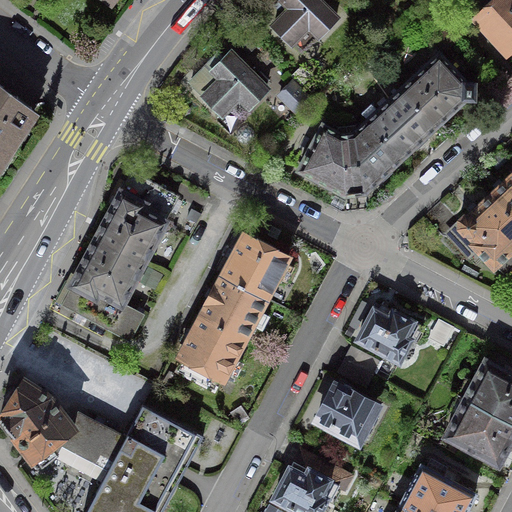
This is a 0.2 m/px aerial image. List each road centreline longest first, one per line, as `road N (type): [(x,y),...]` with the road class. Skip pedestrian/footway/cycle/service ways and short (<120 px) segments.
road 1 (residential): [(218,511),(364,248)]
road 2 (residential): [(152,136),(364,248)]
road 3 (secondary): [(107,108),(0,292)]
road 4 (residential): [(364,248),(511,113)]
road 5 (residential): [(364,248),(511,328)]
road 6 (secondary): [(191,0),(107,108)]
road 7 (residential): [(0,27),(107,108)]
